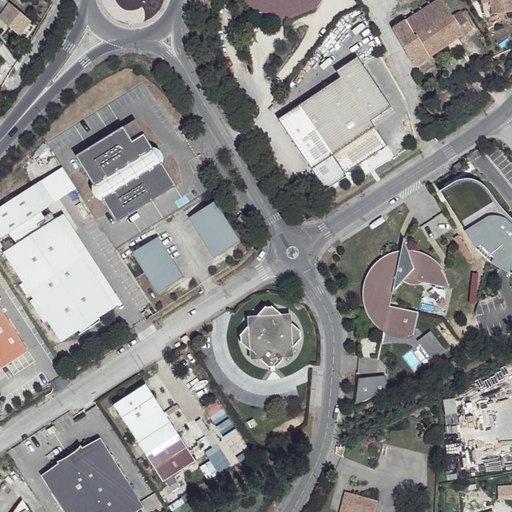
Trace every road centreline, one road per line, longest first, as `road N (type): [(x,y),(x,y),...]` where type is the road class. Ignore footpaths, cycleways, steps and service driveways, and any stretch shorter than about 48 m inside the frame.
road 1 (unclassified): [(0,438),(291,249)]
road 2 (unclassified): [(291,249),(336,343),(337,385),(328,431),(290,511)]
road 3 (tertiary): [(508,113),(291,249)]
road 4 (tertiary): [(291,249),(175,53)]
